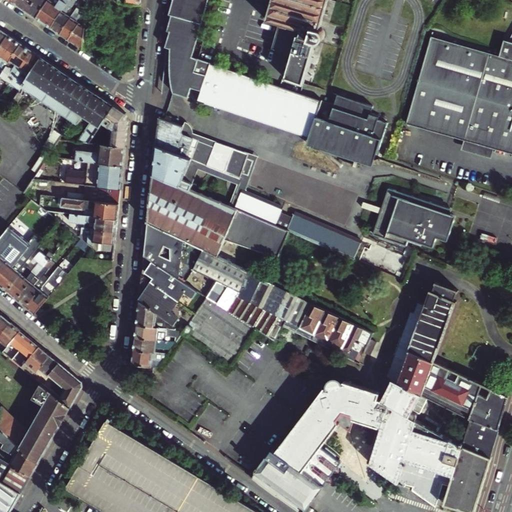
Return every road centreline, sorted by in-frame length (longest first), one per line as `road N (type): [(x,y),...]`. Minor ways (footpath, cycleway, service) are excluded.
road 1 (residential): [(142,104),(118,338),(100,381)]
road 2 (residential): [(100,381),(284,511)]
road 3 (residential): [(142,104),(0,9)]
road 4 (residential): [(100,381),(23,511)]
road 5 (residential): [(0,299),(100,381)]
